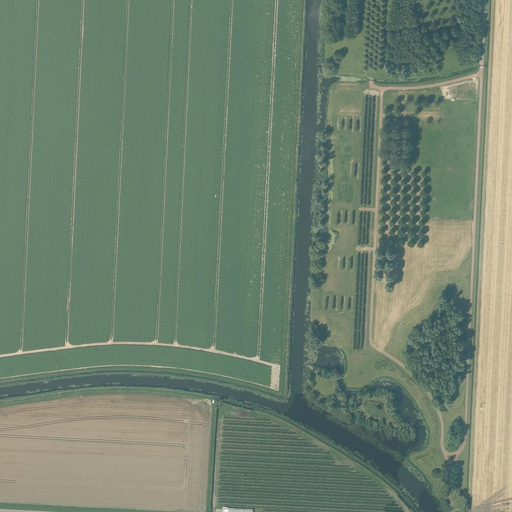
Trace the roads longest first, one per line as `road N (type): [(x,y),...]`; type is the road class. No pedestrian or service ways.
road 1 (track): [(468,511),(494,0)]
road 2 (track): [(381,88),(370,342),(409,370),(434,402),(457,509)]
road 3 (track): [(480,73),(464,442),(449,466)]
road 4 (track): [(0,382),(155,368),(279,393)]
road 5 (track): [(218,416),(271,419),(371,478),(404,511)]
road 6 (track): [(480,73),(410,88),(371,86),(371,77)]
